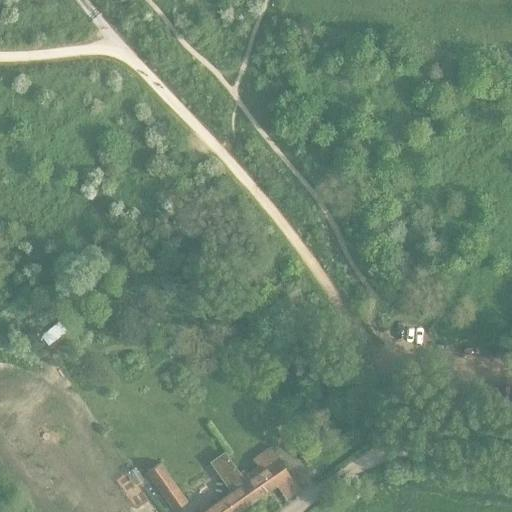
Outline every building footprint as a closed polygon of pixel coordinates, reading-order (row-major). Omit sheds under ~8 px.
[(360,433),(360,449),(384,449),(384,432),(360,433)] [(295,447),(305,462),(321,451),(311,436),(295,447)] [(242,471),(239,473),(242,477),(240,479),(244,484),(242,485),(246,490),(244,492),(251,502),(275,485),(285,499),(299,489),(270,447),(255,458),(260,465),(245,475),(242,471)] [(160,462),(147,471),(174,510),(188,501),(160,462)] [(230,492),(200,511),(236,511),(251,502),(244,492),(246,490),(242,485),(244,484),(240,479),(242,477),(239,473),(234,466),(219,477),(230,492)]
